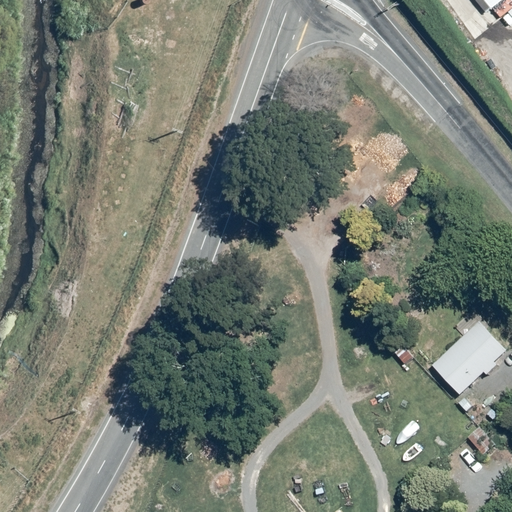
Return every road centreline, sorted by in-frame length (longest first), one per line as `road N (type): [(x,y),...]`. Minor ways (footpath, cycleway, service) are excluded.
road 1 (residential): [(290,0),(155,376),(80,511)]
road 2 (residential): [(511,199),(348,0)]
